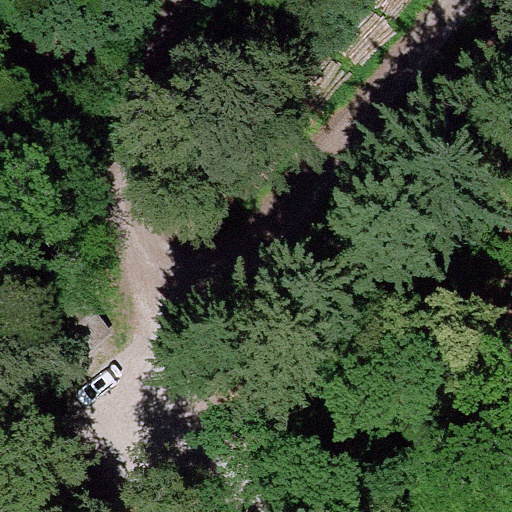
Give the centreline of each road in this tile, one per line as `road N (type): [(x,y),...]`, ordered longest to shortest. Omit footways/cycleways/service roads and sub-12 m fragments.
road 1 (track): [(266,511),(191,434),(140,331),(124,163),(150,66),(181,0)]
road 2 (track): [(137,307),(235,261),(290,220),(475,0)]
road 3 (unknown): [(130,138),(95,107),(72,0)]
